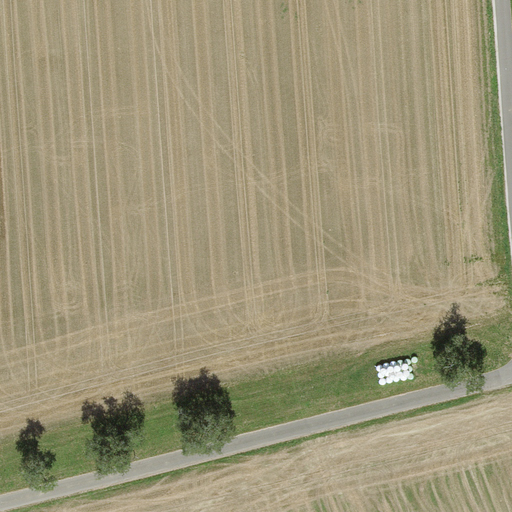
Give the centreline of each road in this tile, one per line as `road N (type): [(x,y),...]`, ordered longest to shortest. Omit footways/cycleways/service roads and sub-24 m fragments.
road 1 (track): [(511,373),(0,501)]
road 2 (unclassified): [(511,214),(500,0)]
